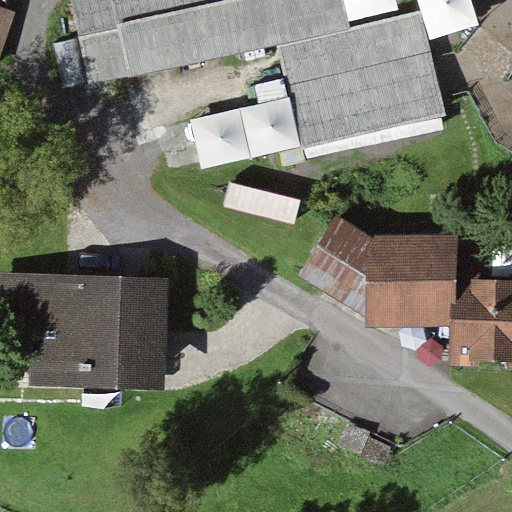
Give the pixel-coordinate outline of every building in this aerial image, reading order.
[(130,77),(130,79),(278,46),(303,151),(448,116),(423,12),(351,29),(344,0),(70,0),(80,39),(90,84),(90,86),(130,77)] [(424,0),(436,45),(486,32),(477,0),(424,0)] [(0,63),(18,13),(0,7),(0,63)] [(90,84),(80,39),(54,44),(64,89),(90,84)] [(299,277),(367,318),(367,329),(452,328),(454,280),(458,280),(457,235),(370,237),(337,216),(299,277)] [(30,386),(165,391),(169,280),(0,273),(0,345),(31,347),(30,386)] [(451,361),(511,362),(511,281),(458,280),(454,280),(452,328),(451,361)]
